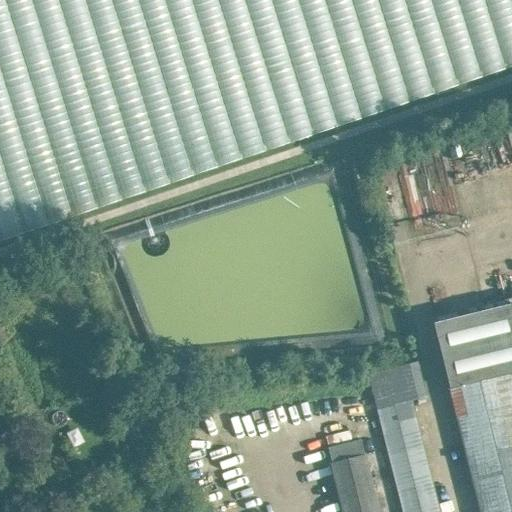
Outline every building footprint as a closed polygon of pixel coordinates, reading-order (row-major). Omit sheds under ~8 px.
[(420,189),(424,210),(431,209),(427,188),(420,189)] [(511,511),(511,297),(433,317),(480,511),(511,511)] [(411,363),(368,374),(402,511),(440,511),(412,400),(427,396),(418,361),(411,363)] [(130,382),(104,392),(118,426),(108,430),(113,441),(122,437),(148,427),(130,382)] [(246,424),(263,419),(258,405),(242,411),(246,424)] [(37,419),(26,425),(39,449),(50,443),(37,419)] [(203,468),(220,467),(219,448),(202,449),(203,468)] [(329,462),(341,511),(380,511),(365,453),(329,462)] [(60,454),(40,463),(52,486),(71,477),(60,454)]
